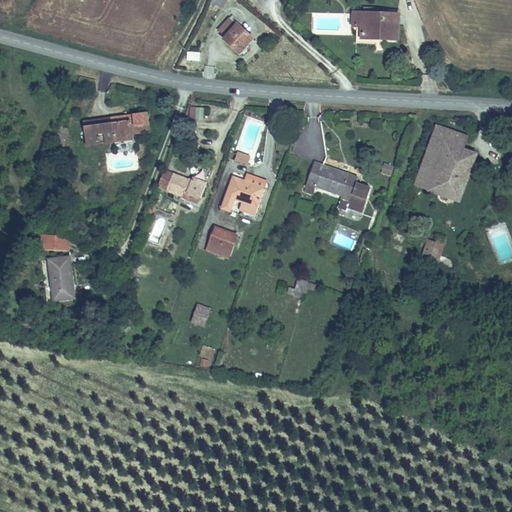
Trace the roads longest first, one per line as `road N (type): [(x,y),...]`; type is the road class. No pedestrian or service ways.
road 1 (tertiary): [(511,105),(207,84),(0,35)]
road 2 (unknown): [(189,81),(138,243),(109,256)]
